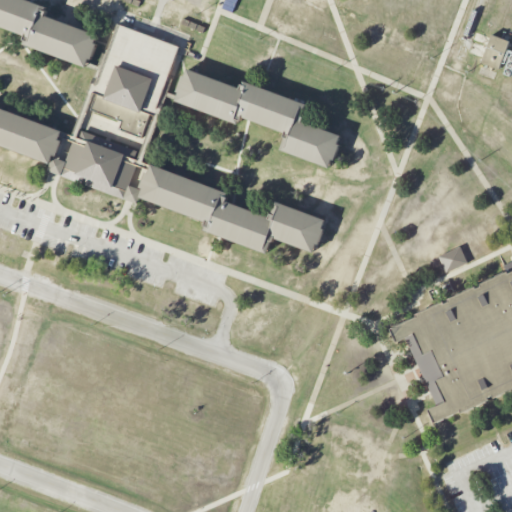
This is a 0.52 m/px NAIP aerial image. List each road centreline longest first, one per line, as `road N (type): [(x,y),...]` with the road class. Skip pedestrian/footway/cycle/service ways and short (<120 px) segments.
road 1 (residential): [(278,379),(0,276)]
road 2 (residential): [(249,511),(283,401),(278,379)]
road 3 (residential): [(0,468),(114,511)]
